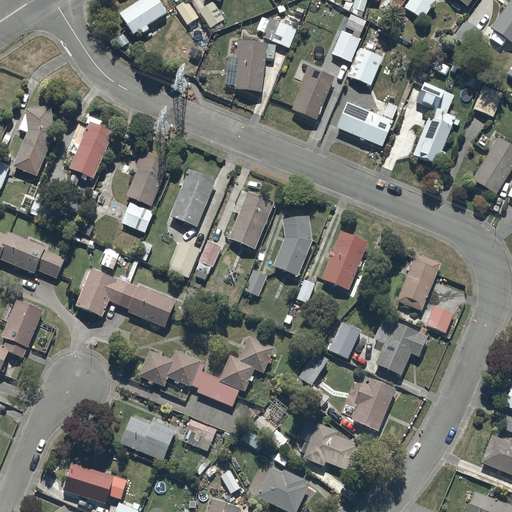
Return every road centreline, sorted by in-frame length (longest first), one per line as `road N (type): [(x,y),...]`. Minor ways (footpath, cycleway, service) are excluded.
road 1 (residential): [(378,511),(430,451),(451,411),(493,312),(490,260),(442,218),(128,92),(94,63),(53,0)]
road 2 (residential): [(4,511),(36,432),(78,383)]
